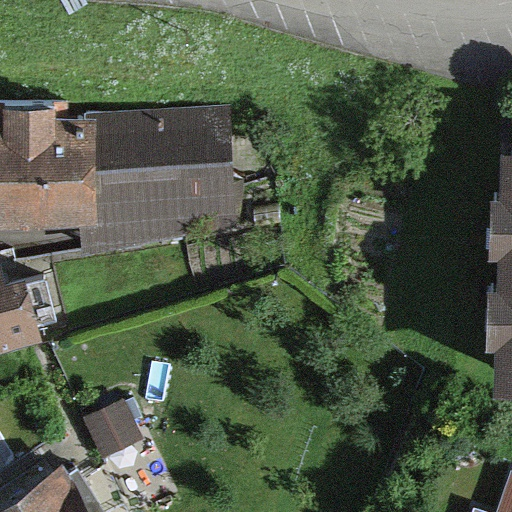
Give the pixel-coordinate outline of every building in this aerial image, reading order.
[(252,112),(0,114),(0,225),(87,224),(88,255),(253,253),(252,112)] [(511,154),(498,154),(488,380),(511,381),(511,154)] [(1,263),(0,263),(0,350),(22,345),(1,263)] [(83,511),(59,466),(0,496),(0,511),(83,511)] [(511,511),(511,486),(498,481),(485,511),(511,511)]
